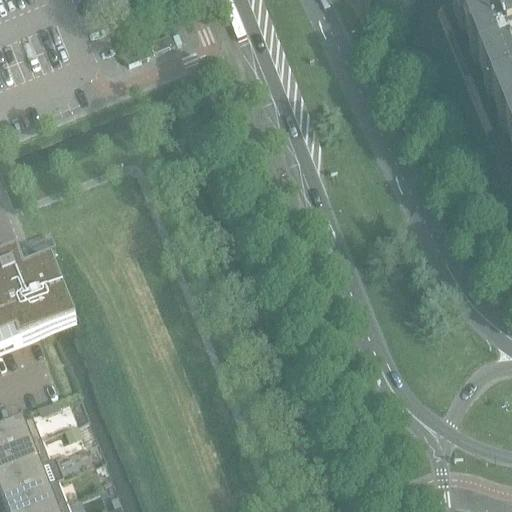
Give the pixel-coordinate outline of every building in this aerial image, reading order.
[(511,0),(489,0),(457,13),(463,28),(503,128),(511,124),(511,0)] [(124,59),(126,63),(129,71),(175,52),(170,40),(124,59)] [(511,124),(503,128),(511,150),(511,124)] [(0,352),(37,338),(74,324),(75,323),(75,324),(77,324),(52,262),(25,273),(18,254),(0,260),(0,352)] [(62,415),(59,406),(46,410),(50,420),(62,415)] [(0,460),(42,444),(33,422),(0,435),(0,460)] [(82,443),(77,431),(65,435),(70,448),(82,443)] [(42,444),(0,460),(0,485),(3,484),(50,466),(42,444)] [(50,466),(3,484),(0,485),(0,497),(4,508),(12,505),(58,487),(58,486),(49,490),(41,470),(50,467),(50,466)] [(58,487),(12,505),(4,508),(5,511),(56,511),(67,508),(58,487)]
